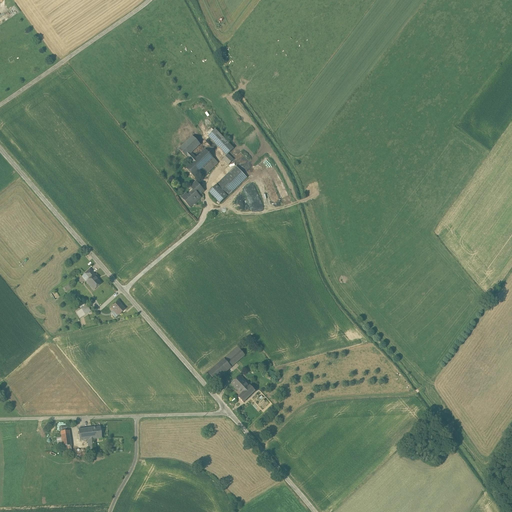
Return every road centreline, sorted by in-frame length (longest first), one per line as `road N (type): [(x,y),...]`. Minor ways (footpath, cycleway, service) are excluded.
road 1 (unclassified): [(230,413),(0,149)]
road 2 (residential): [(0,419),(230,413)]
road 3 (track): [(260,447),(307,403),(413,393),(428,380)]
road 4 (unclassified): [(147,0),(0,105)]
road 5 (unclassified): [(315,511),(230,413)]
